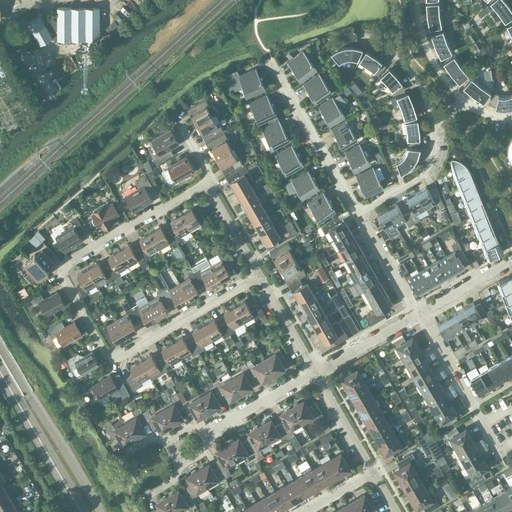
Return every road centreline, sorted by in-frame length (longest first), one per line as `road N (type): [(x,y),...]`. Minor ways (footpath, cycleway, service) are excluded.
road 1 (residential): [(259,276),(123,354),(105,351),(61,273),(68,260),(204,182)]
road 2 (residential): [(358,211),(272,62)]
road 3 (tertiary): [(80,511),(0,371)]
road 4 (residential): [(204,435),(314,371)]
road 5 (residential): [(358,211),(422,174),(433,124)]
road 6 (residential): [(433,124),(402,63),(360,36)]
